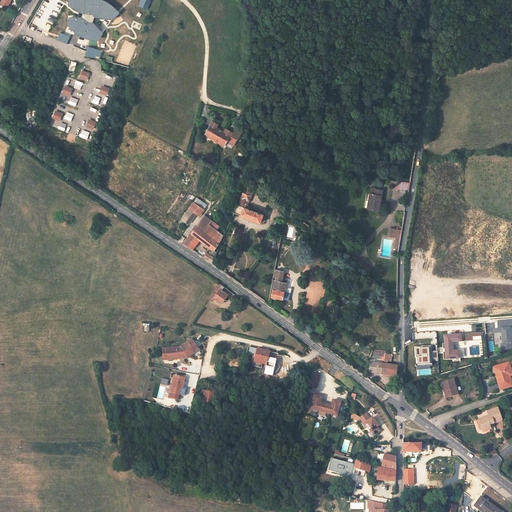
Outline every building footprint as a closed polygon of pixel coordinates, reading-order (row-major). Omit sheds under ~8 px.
[(70,0),(71,7),(85,14),(83,17),(72,17),(69,23),(71,26),(74,29),(76,33),(81,36),(87,38),(91,40),(96,40),(102,41),(106,33),(96,22),(97,18),(115,20),(122,13),(121,12),(118,9),(115,6),(110,2),(105,0),(70,0)] [(152,1),(149,0),(142,0),(139,6),(148,10),(152,1)] [(72,37),(62,32),(59,40),(69,44),(72,37)] [(103,51),(89,46),(86,55),(101,60),(103,51)] [(80,78),(87,80),(90,73),(83,70),(80,78)] [(63,93),(70,96),(72,89),(66,86),(63,93)] [(100,93),(107,96),(109,88),(103,86),(100,93)] [(53,118),(60,121),(63,114),(56,111),(53,118)] [(86,126),(93,129),(96,122),(89,119),(86,126)] [(216,128),(210,125),(205,135),(219,142),(224,132),(216,128)] [(233,145),(238,136),(226,129),(224,132),(219,142),(224,145),(227,141),(233,145)] [(210,170),(198,191),(205,196),(217,175),(210,170)] [(391,181),(390,185),(394,186),(393,188),(401,190),(407,191),(409,191),(410,184),(395,182),(391,181)] [(249,201),(253,191),(246,186),(245,186),(240,197),(249,201)] [(380,200),(382,190),(371,188),(368,201),(370,201),(368,208),(378,210),(380,202),(380,200)] [(247,204),(249,201),(240,197),(238,204),(245,206),(246,203),(247,204)] [(199,216),(204,210),(193,203),(182,218),(189,223),(196,213),(199,216)] [(260,222),(263,215),(249,209),(250,205),(247,204),(246,203),(245,206),(238,204),(234,213),(260,222)] [(216,229),(219,226),(205,215),(192,233),(199,238),(212,249),(209,254),(207,253),(204,257),(211,262),(216,252),(214,250),(219,243),(223,235),(216,229)] [(186,227),(189,223),(182,218),(179,222),(186,227)] [(402,231),(391,229),(389,236),(396,238),(401,239),(402,231)] [(192,233),(188,238),(195,243),(199,238),(192,233)] [(191,249),(195,243),(188,238),(184,243),(191,249)] [(363,263),(353,255),(348,262),(358,270),(363,263)] [(371,268),(363,263),(358,270),(366,275),(371,268)] [(282,299),(286,283),(282,282),(283,272),(275,270),(273,277),(276,277),(276,280),(275,280),(271,296),(282,299)] [(214,298),(221,304),(227,295),(222,291),(224,287),(219,284),(209,299),(211,301),(214,298)] [(511,327),(511,320),(505,321),(505,328),(502,328),(502,332),(503,344),(511,344),(510,328),(511,327)] [(198,349),(191,339),(179,348),(166,349),(167,360),(187,358),(198,349)] [(430,362),(441,362),(441,356),(441,339),(430,339),(430,362)] [(255,361),(266,364),(269,352),(258,349),(257,350),(251,349),(251,352),(257,353),(255,361)] [(397,366),(391,365),(392,357),(385,356),(384,364),(372,362),(370,371),(383,374),(396,376),(397,366)] [(508,371),(510,370),(509,363),(498,366),(498,369),(495,370),(496,374),(497,374),(498,377),(497,377),(501,389),(511,386),(511,385),(509,375),(508,371)] [(319,375),(312,370),(308,386),(316,388),(319,375)] [(182,388),(185,378),(175,376),(169,397),(178,399),(179,394),(181,387),(182,388)] [(443,382),(446,392),(445,392),(446,398),(457,394),(453,379),(443,382)] [(214,397),(215,391),(206,389),(202,403),(212,406),(214,397)] [(321,397),(313,394),(310,406),(318,408),(317,410),(329,414),(329,411),(337,413),(340,402),(332,399),(330,406),(320,403),(321,397)] [(479,419),(482,429),(484,429),(489,427),(490,427),(489,424),(502,420),(498,408),(487,411),(488,416),(479,419)] [(378,425),(372,417),(370,418),(366,413),(360,417),(360,419),(365,426),(367,426),(370,431),(370,432),(372,435),(373,435),(378,432),(378,431),(379,430),(377,426),(378,425)] [(396,470),(396,457),(384,454),(381,466),(396,470)] [(359,470),(369,472),(371,464),(356,460),(356,461),(351,461),(350,467),(355,467),(355,470),(359,471),(359,470)] [(378,466),(377,480),(396,482),(396,471),(378,466)] [(414,484),(414,469),(404,470),(404,484),(414,484)] [(499,511),(481,498),(475,506),(483,511),(499,511)] [(388,511),(388,504),(375,502),(375,510),(374,511),(388,511)]
